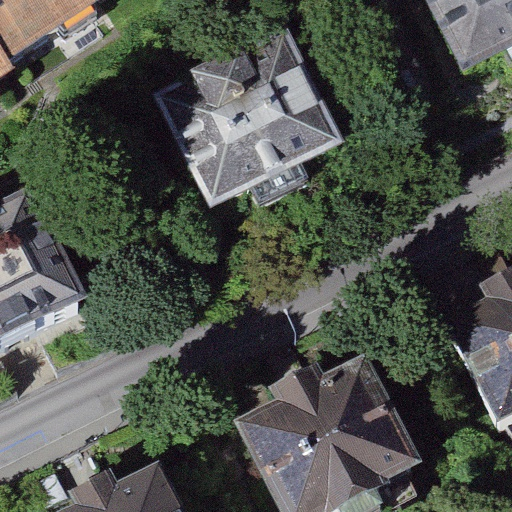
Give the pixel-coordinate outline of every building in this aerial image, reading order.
[(54,0),(0,0),(0,77),(74,31),(54,0)] [(511,0),(418,0),(465,93),(511,69),(511,0)] [(284,49),(148,116),(206,232),(342,165),(284,49)] [(28,206),(0,220),(0,354),(81,314),(28,206)] [(511,283),(414,327),(466,443),(511,422),(511,283)] [(352,366),(207,434),(244,511),(351,511),(408,485),(352,366)] [(146,511),(132,479),(58,511),(146,511)]
